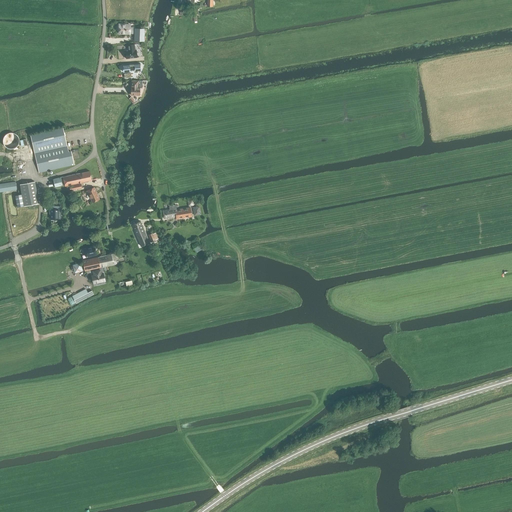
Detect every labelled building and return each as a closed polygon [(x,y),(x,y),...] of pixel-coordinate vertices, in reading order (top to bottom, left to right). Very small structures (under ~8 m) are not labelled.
[(119,33),(134,34),(135,28),(135,27),(130,27),(130,25),(119,24),(119,33)] [(144,41),(145,28),(135,28),(134,34),(134,41),(144,41)] [(127,58),(138,57),(137,50),(136,50),(135,44),(129,45),(129,51),(126,51),(126,53),(125,53),(125,57),(127,57),(127,58)] [(141,70),(140,64),(123,65),(123,72),(141,70)] [(142,80),(132,80),(132,81),(131,81),(131,87),(130,95),(139,95),(139,88),(142,88),(142,84),(142,80)] [(64,127),(31,133),(38,171),(75,165),(72,149),(68,150),(64,127)] [(3,138),(2,140),(3,143),(4,145),(5,147),(7,148),(10,149),(12,149),(15,147),(17,146),(18,143),(19,140),(18,138),(17,135),(15,134),(13,133),(10,132),(8,133),(6,134),(4,136),(3,138)] [(91,170),(63,175),(65,185),(93,180),(91,170)] [(53,178),(55,186),(63,184),(61,176),(53,178)] [(0,183),(0,191),(16,189),(15,181),(0,183)] [(34,181),(20,184),(24,206),(38,203),(34,181)] [(92,202),(99,199),(94,187),(87,190),(89,194),(88,195),(89,198),(90,198),(92,202)] [(21,194),(15,195),(16,203),(17,207),(23,206),(21,194)] [(176,205),(169,206),(169,209),(162,210),(163,218),(176,216),(176,219),(192,217),(190,207),(176,209),(176,205)] [(59,219),(59,209),(60,209),(60,206),(52,206),(52,209),(49,209),(49,214),(50,214),(50,219),(59,219)] [(194,215),(201,214),(199,206),(193,207),(194,215)] [(141,246),(149,243),(140,221),(132,225),(141,246)] [(148,234),(151,241),(156,239),(158,238),(157,235),(155,232),(153,234),(152,232),(148,234)] [(196,252),(203,249),(198,241),(192,245),(196,252)] [(84,248),(86,257),(96,255),(94,246),(84,248)] [(99,257),(98,257),(100,267),(100,268),(102,267),(117,264),(118,263),(118,261),(116,262),(114,253),(106,254),(106,255),(99,256),(99,257)] [(84,271),(99,268),(100,267),(98,257),(82,260),(84,271)] [(74,273),(83,271),(80,262),(72,264),(74,273)] [(103,271),(102,267),(100,268),(100,267),(99,268),(100,270),(93,272),(93,273),(94,272),(95,276),(92,277),(91,277),(94,286),(105,284),(103,273),(102,274),(100,274),(100,272),(102,272),(103,271)] [(94,294),(91,290),(74,299),(76,303),(94,294)]
